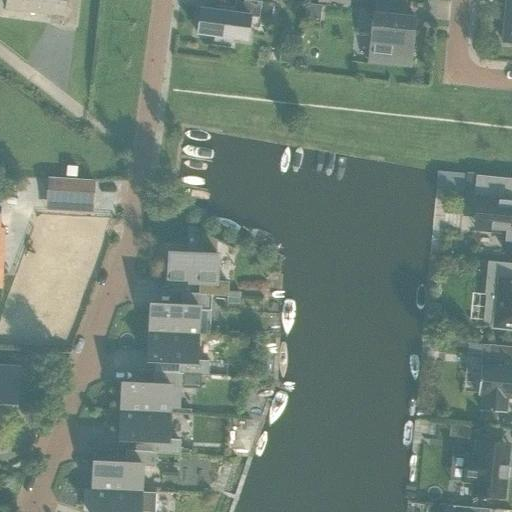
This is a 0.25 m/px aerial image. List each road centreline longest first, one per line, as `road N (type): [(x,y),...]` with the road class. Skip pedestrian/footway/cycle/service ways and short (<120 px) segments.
road 1 (residential): [(33,511),(121,267),(143,172)]
road 2 (residential): [(143,172),(0,52)]
road 3 (residential): [(143,172),(165,0)]
road 4 (residential): [(461,0),(454,75),(511,81)]
